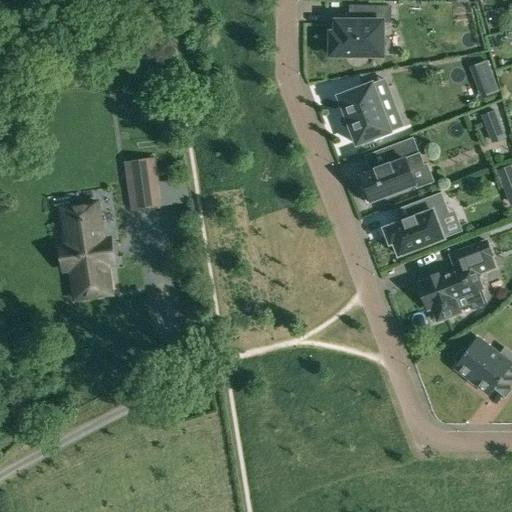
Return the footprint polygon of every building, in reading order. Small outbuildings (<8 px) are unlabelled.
[(331,55),(382,56),(383,22),(391,22),(391,6),(350,6),(350,21),(336,21),(336,32),(331,32),(331,55)] [(483,97),(497,91),(486,61),(471,67),(483,97)] [(373,85),(372,83),(370,84),(371,84),(340,96),(340,95),(338,96),(339,98),(346,115),(345,115),(350,126),(356,143),(357,145),(359,144),(389,132),(391,132),(390,130),(373,85)] [(483,116),(486,124),(499,119),(496,111),(483,116)] [(367,203),(416,185),(410,170),(424,165),(419,153),(418,153),(412,138),(384,149),(389,162),(375,168),(375,170),(361,175),(365,185),(360,187),(367,203)] [(125,161),(131,210),(163,206),(156,157),(125,161)] [(439,176),(420,183),(424,192),(443,185),(439,176)] [(453,210),(445,190),(414,202),(418,214),(407,218),(407,219),(388,227),(394,241),(398,240),(403,253),(451,235),(443,214),(453,210)] [(102,271),(99,248),(107,247),(104,231),(102,232),(97,203),(69,207),(74,245),(60,247),(64,271),(70,270),(75,299),(111,294),(108,270),(102,271)] [(423,283),(419,284),(428,310),(433,308),(438,321),(461,313),(460,310),(472,306),(473,310),(487,305),(481,290),(483,289),(478,276),(480,275),(497,268),(493,257),(487,241),(458,252),(463,265),(455,268),(456,270),(443,275),(442,272),(422,280),(423,283)] [(477,338),(467,351),(464,349),(455,361),(458,363),(455,367),(490,394),(501,379),(511,387),(511,363),(511,365),(500,356),(477,338)]
